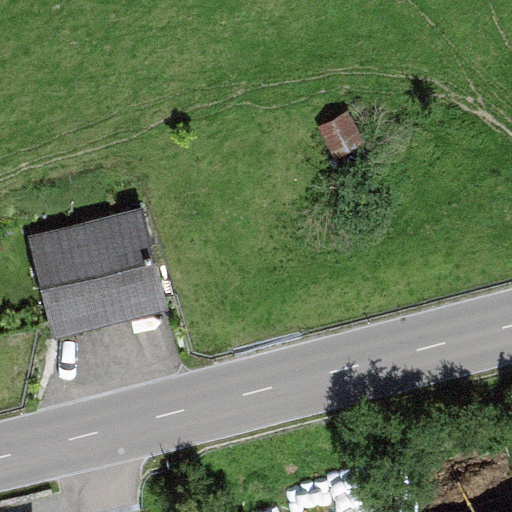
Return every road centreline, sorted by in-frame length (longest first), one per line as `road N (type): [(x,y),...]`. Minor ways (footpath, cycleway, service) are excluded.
road 1 (secondary): [(511,330),(0,457)]
road 2 (unknown): [(206,408),(124,291)]
